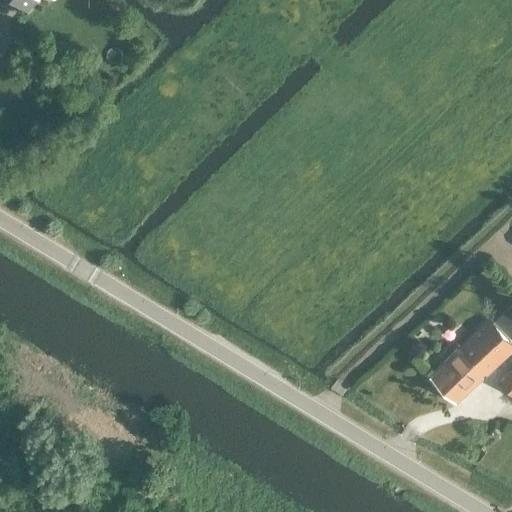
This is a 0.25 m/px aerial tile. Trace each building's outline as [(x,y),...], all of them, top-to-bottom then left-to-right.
[(14,0),(27,11),(37,0),(14,0)] [(76,115),(90,101),(75,87),(62,101),(76,115)] [(511,300),(492,319),(511,339),(511,300)] [(456,405),(511,350),(511,344),(488,319),(429,377),(456,405)] [(511,395),(511,370),(499,383),(511,395)]
